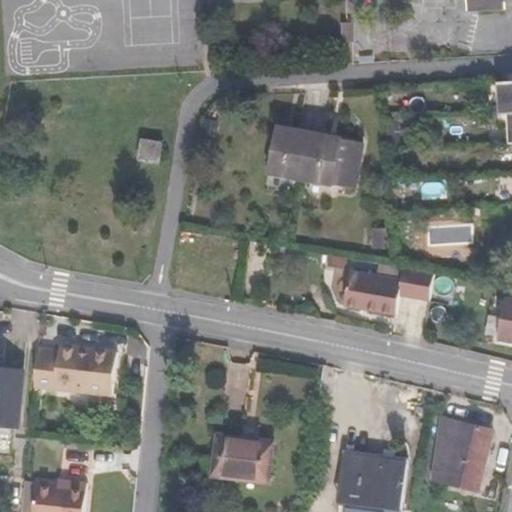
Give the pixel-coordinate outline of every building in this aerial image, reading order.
[(511,0),(467,0),(468,10),(506,8),(506,0),(511,0)] [(503,114),(511,113),(511,119),(511,82),(502,83),(503,114)] [(273,174),(335,185),(338,168),(343,139),(282,127),(273,174)] [(164,143),(143,139),(140,160),(161,164),(164,143)] [(338,168),(359,172),(364,142),(343,139),(338,168)] [(338,168),(335,185),(356,189),(359,172),(338,168)] [(404,279),(352,270),(346,305),(398,314),(402,294),(431,299),(436,272),(406,267),(404,279)] [(511,345),(511,302),(509,302),(500,343),(511,345)] [(40,349),(36,387),(114,395),(120,352),(62,346),(61,351),(40,349)] [(0,463),(14,465),(18,426),(20,426),(26,370),(0,367),(0,463)] [(494,431),(443,418),(428,477),(480,490),(494,431)] [(275,442),(251,440),(251,444),(219,440),(216,474),(272,479),(275,442)] [(383,507),(403,510),(410,461),(345,452),(339,495),(338,501),(383,507)] [(71,486),(64,485),(39,482),(35,511),(86,511),(89,483),(72,482),(71,486)]
